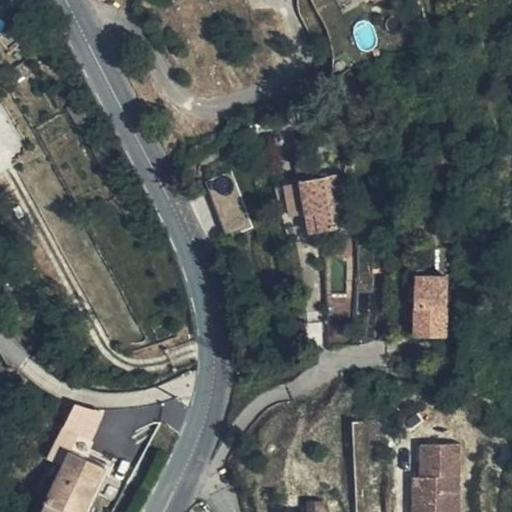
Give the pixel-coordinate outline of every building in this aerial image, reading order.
[(224,225),(249,217),(231,161),(205,169),(224,225)] [(309,186),(317,217),(330,216),(334,234),(360,229),(350,177),(309,186)] [(330,216),(317,217),(322,237),(334,234),(330,216)] [(459,334),(455,275),(424,276),(427,334),(459,334)] [(61,463),(65,449),(88,456),(101,411),(68,401),(50,460),(61,463)] [(429,443),(431,472),(432,483),(421,483),(422,511),(469,511),(468,442),(429,443)] [(99,511),(113,472),(75,455),(57,509),(63,511),(99,511)] [(432,483),(431,472),(421,473),(421,483),(432,483)] [(332,511),(334,499),(318,499),(317,511),(332,511)]
